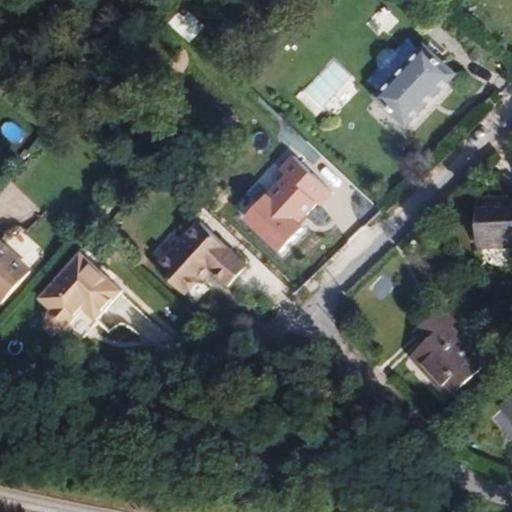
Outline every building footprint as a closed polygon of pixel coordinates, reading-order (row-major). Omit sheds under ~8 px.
[(370,80),(382,92),(422,51),(410,39),(397,53),(394,50),(386,50),(380,56),(380,64),(383,67),(370,80)] [(382,92),(377,97),(407,126),(456,75),(426,46),(422,51),(382,92)] [(511,206),(478,208),(480,242),(511,240),(511,206)] [(202,222),(158,269),(185,294),(197,282),(210,268),(230,287),(249,267),(202,222)] [(0,302),(2,304),(31,272),(0,243),(0,302)] [(125,290),(80,249),(37,297),(83,340),(125,290)] [(451,400),(488,365),(453,327),(449,322),(454,318),(442,305),(422,325),(432,336),(423,344),(411,356),(428,375),(451,400)] [(458,322),(454,318),(449,322),(453,327),(458,322)] [(413,333),(423,344),(432,336),(422,325),(413,333)]
